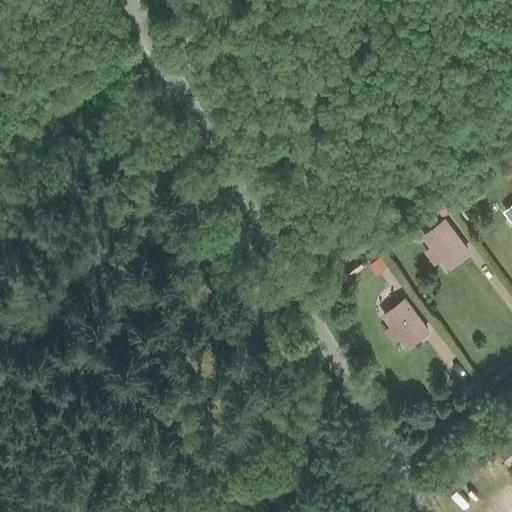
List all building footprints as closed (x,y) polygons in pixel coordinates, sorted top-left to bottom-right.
[(511,174),(511,164),(507,159),(498,166),(508,178),(511,174)] [(451,209),(442,197),(433,204),(442,216),(451,209)] [(447,267),(468,251),(444,219),(423,234),(431,246),(425,250),(434,263),(441,258),(447,267)] [(386,263),(379,253),(369,260),(376,270),(386,263)] [(407,346),(428,331),(404,298),(383,314),(391,325),(385,330),(394,342),(400,338),(407,346)] [(511,439),(498,449),(510,465),(511,464),(511,439)]
